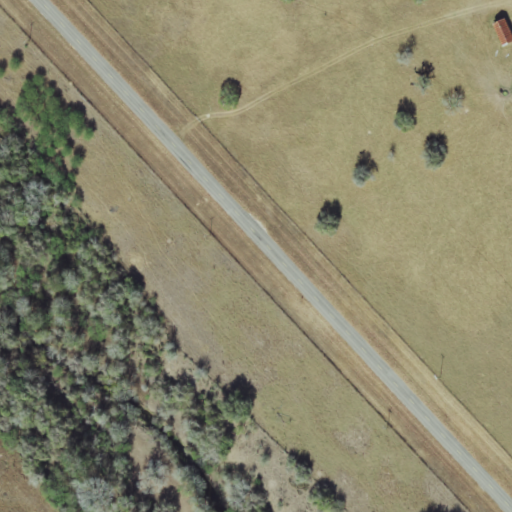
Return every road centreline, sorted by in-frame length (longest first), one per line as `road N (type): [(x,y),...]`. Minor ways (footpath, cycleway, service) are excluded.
road 1 (tertiary): [(511,503),(40,0)]
road 2 (residential): [(214,187),(390,68),(465,0)]
